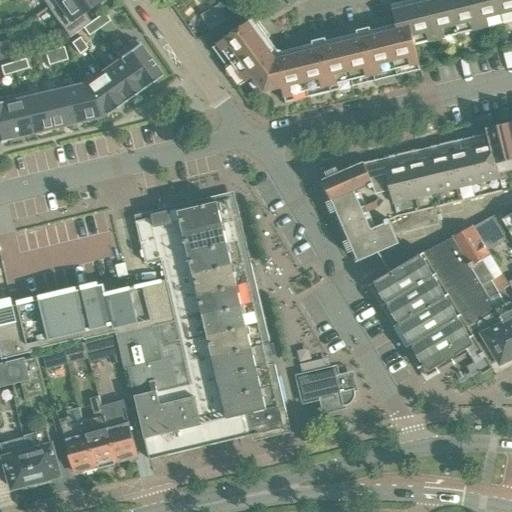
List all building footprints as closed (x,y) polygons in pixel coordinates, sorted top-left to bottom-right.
[(55,0),(47,6),(69,37),(82,27),(90,22),(82,11),(97,0),(55,0)] [(169,0),(175,8),(184,3),(182,0),(169,0)] [(283,55),(281,49),(278,48),(272,52),(254,26),(261,22),(256,14),(217,43),(245,82),(252,77),(263,92),(282,87),(284,97),(420,63),(419,58),(418,59),(414,44),(511,20),(511,0),(420,0),(421,2),(398,6),(403,26),(373,33),(371,25),(357,28),(359,37),(328,44),(326,36),(311,39),(314,48),(283,55)] [(280,0),(266,0),(260,4),(268,18),(284,8),(280,0)] [(210,31),(227,21),(222,3),(200,15),(210,31)] [(93,19),(99,27),(109,20),(103,12),(93,19)] [(93,19),(90,22),(82,27),(88,35),(99,27),(93,19)] [(87,48),(79,37),(71,43),(79,54),(87,48)] [(135,39),(117,52),(143,88),(161,75),(155,67),(158,66),(149,53),(146,55),(135,39)] [(62,46),(53,49),(57,62),(66,59),(62,46)] [(57,62),(53,49),(44,52),(48,64),(57,62)] [(143,88),(117,52),(116,53),(119,58),(103,70),(125,101),(143,88)] [(12,62),(15,71),(27,67),(24,58),(12,62)] [(0,68),(2,75),(15,71),(12,62),(0,65),(0,68)] [(105,115),(125,101),(103,70),(85,82),(100,117),(104,113),(105,115)] [(85,82),(63,87),(72,123),(100,117),(85,82)] [(72,123),(63,87),(43,92),(42,87),(41,88),(50,128),(72,123)] [(41,88),(19,93),(29,133),(50,128),(41,88)] [(0,105),(8,140),(9,139),(9,138),(29,133),(19,93),(0,97),(0,105)] [(511,189),(511,133),(483,140),(475,135),(382,158),(384,168),(368,172),(363,162),(362,162),(323,179),(359,261),(399,243),(392,228),(399,227),(401,232),(439,224),(435,208),(511,189)] [(152,215),(152,217),(135,221),(140,243),(234,220),(231,209),(229,199),(171,213),(171,210),(152,215)] [(511,230),(511,219),(506,209),(493,216),(504,235),(511,230)] [(506,240),(504,236),(504,235),(493,216),(474,227),(488,251),(506,240)] [(161,260),(239,241),(234,220),(140,243),(145,263),(161,260)] [(511,338),(511,286),(510,282),(505,275),(503,276),(488,251),(474,227),(453,238),(511,338)] [(502,366),(511,361),(511,338),(453,238),(424,253),(465,321),(494,369),(502,366)] [(166,280),(244,262),(239,241),(161,260),(166,280)] [(465,321),(424,253),(412,259),(372,284),(428,377),(472,350),(478,360),(486,356),(465,321)] [(166,280),(104,293),(101,283),(12,303),(16,321),(0,324),(0,353),(1,358),(34,350),(31,349),(115,330),(117,335),(124,369),(128,368),(149,459),(283,427),(279,410),(272,380),(271,374),(268,364),(244,262),(166,280)] [(125,264),(116,266),(119,277),(128,275),(125,264)] [(0,297),(0,324),(16,321),(12,303),(10,296),(0,297)] [(110,358),(112,365),(123,362),(116,335),(83,343),(88,359),(89,363),(110,358)] [(64,348),(65,351),(68,364),(88,359),(83,343),(64,348)] [(68,364),(65,351),(43,357),(46,369),(68,364)] [(27,378),(21,380),(21,382),(26,399),(47,394),(37,354),(22,358),(27,378)] [(0,387),(9,386),(21,382),(21,380),(27,378),(22,358),(0,363),(0,387)] [(352,375),(337,379),(335,370),(300,378),(305,400),(323,396),(326,409),(350,404),(354,397),(354,387),(352,375)] [(95,418),(83,421),(94,466),(98,465),(99,468),(115,464),(114,461),(105,429),(102,416),(100,409),(97,397),(90,399),(95,418)] [(102,416),(105,429),(114,461),(118,460),(118,461),(122,463),(126,461),(129,458),(128,457),(136,455),(123,403),(100,409),(102,416)] [(67,417),(58,419),(73,471),(82,469),(82,470),(86,472),(92,470),(94,467),(94,466),(83,421),(79,407),(67,410),(69,416),(67,417)] [(35,431),(22,435),(23,436),(27,451),(36,484),(49,481),(48,478),(59,475),(46,427),(35,430),(35,431)] [(36,484),(27,451),(23,436),(0,442),(0,447),(11,487),(22,484),(23,488),(36,484)]
